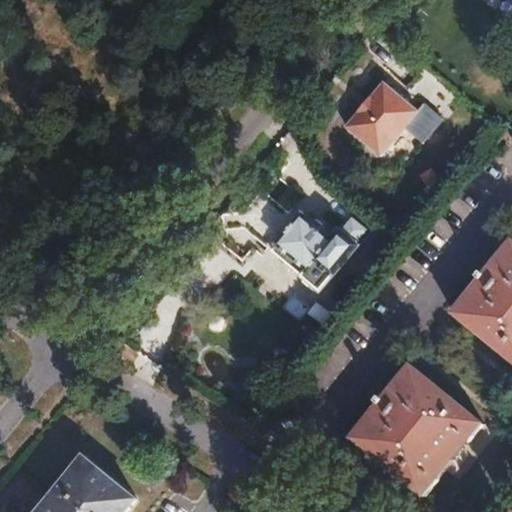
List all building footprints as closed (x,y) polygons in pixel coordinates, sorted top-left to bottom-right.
[(492,0),(488,5),(495,10),(504,0),(492,0)] [(383,86),(347,130),(381,158),(405,129),(424,145),(443,122),(424,106),(417,114),(383,86)] [(511,112),(511,113),(504,107),(498,113),(511,125),(511,112)] [(302,216),(272,252),(304,278),(301,284),(313,293),(318,292),(319,291),(322,293),(373,231),(354,216),(333,240),(325,234),(325,228),(319,223),(314,225),(302,216)] [(511,240),(452,312),(511,360),(511,240)] [(318,303),(310,315),(329,329),(338,317),(318,303)] [(410,365),(351,436),(426,497),(485,425),(410,365)] [(38,511),(127,511),(137,501),(83,458),(54,494),(38,511)]
